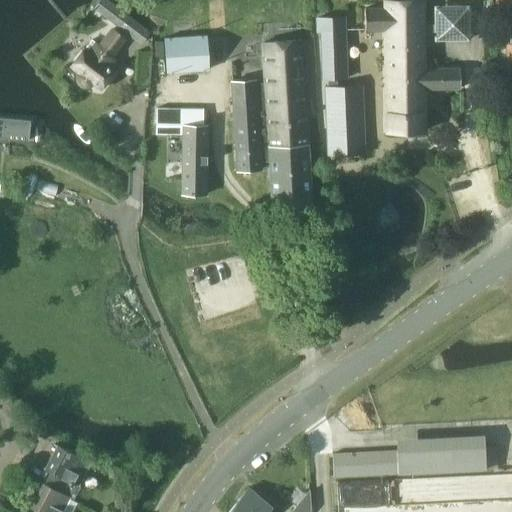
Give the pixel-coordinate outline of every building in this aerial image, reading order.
[(109,0),(99,0),(93,9),(140,45),(150,31),(109,0)] [(384,0),(384,8),(364,8),(365,30),(385,30),(386,131),(425,130),(425,89),(460,88),(460,68),(424,68),(423,0),(384,0)] [(494,0),(495,18),(510,18),(510,0),(494,0)] [(470,2),(436,1),(435,37),(469,38),(470,2)] [(93,85),(100,91),(115,71),(110,67),(116,60),(113,57),(125,41),(111,30),(99,45),(96,43),(89,52),(85,49),(70,68),(77,73),(77,78),(79,83),(83,87),(88,87),(93,85)] [(319,80),(328,79),(328,87),(325,87),(328,155),(365,153),(362,86),(337,87),(337,79),(346,79),(344,30),(317,30),(319,80)] [(157,43),(159,76),(202,73),(200,41),(157,43)] [(230,81),(233,118),(258,116),(258,126),(308,124),(303,42),(262,44),(265,87),(256,87),(255,80),(230,81)] [(152,51),(138,51),(136,87),(150,88),(152,51)] [(0,142),(24,144),(26,117),(0,115),(0,142)] [(269,160),(269,161),(271,205),(311,203),(309,161),(310,144),(308,124),(258,126),(258,116),(233,118),(236,161),(236,171),(261,169),(261,161),(269,160)] [(205,195),(207,195),(207,161),(207,125),(182,125),(182,161),(181,194),(202,195),(205,195)] [(483,435),(396,440),(397,451),(398,473),(484,469),(484,468),(497,469),(496,447),(483,447),(484,447),(483,435)] [(49,472),(44,483),(68,496),(70,492),(75,494),(79,486),(73,483),(85,460),(56,445),(44,469),(49,472)] [(395,450),(332,453),(333,477),(396,474),(395,450)] [(511,511),(511,472),(341,479),(342,506),(378,504),(377,511),(511,511)] [(128,483),(121,479),(117,486),(124,490),(128,483)] [(34,509),(32,511),(72,511),(77,503),(69,499),(70,497),(68,496),(44,483),(41,482),(28,506),(34,509)] [(266,511),(271,507),(249,489),(230,511),(266,511)] [(290,511),(308,511),(311,509),(309,490),(290,511)]
